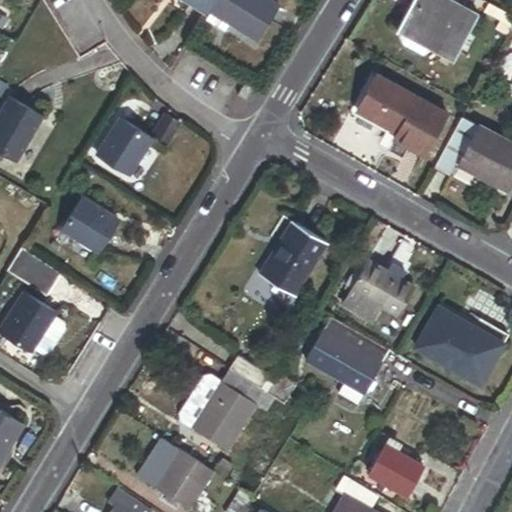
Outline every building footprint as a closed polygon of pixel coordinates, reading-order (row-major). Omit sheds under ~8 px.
[(181,0),(204,14),(207,9),(212,0),(181,0)] [(276,7),(264,0),(212,0),(207,9),(229,22),(227,25),(255,42),(276,7)] [(475,15),(447,0),(412,0),(398,27),(427,43),(452,56),(475,15)] [(206,13),(202,21),(221,32),(226,25),(206,13)] [(427,43),(398,27),(396,31),(395,42),(416,54),(424,47),(427,43)] [(444,114),(375,75),(355,111),(394,134),(392,138),(421,155),(444,114)] [(244,85),(237,96),(244,101),(251,90),(244,85)] [(40,117),(9,98),(0,114),(0,154),(14,162),(40,117)] [(177,126),(162,117),(149,138),(151,139),(150,140),(163,148),(177,126)] [(476,126),(460,117),(431,171),(445,178),(453,164),(455,165),(476,126)] [(149,138),(118,119),(95,156),(124,174),(135,157),(138,159),(150,140),(151,139),(149,138)] [(511,179),(511,144),(476,126),(455,165),(505,192),(511,179)] [(117,220),(81,198),(61,232),(96,253),(117,220)] [(323,240),(293,222),(278,247),(274,244),(256,273),(290,293),(323,240)] [(61,277),(21,251),(6,275),(46,301),(61,277)] [(395,313),(411,285),(401,279),(386,271),(359,255),(343,283),(348,286),(339,301),(370,319),(379,304),(395,313)] [(391,263),(386,271),(401,279),(406,272),(391,263)] [(54,313),(22,293),(0,327),(0,333),(29,352),(30,351),(51,318),(54,313)] [(471,325),(435,304),(412,345),(477,382),(502,338),(505,333),(476,317),(471,325)] [(63,325),(51,318),(30,351),(43,358),(49,357),(65,333),(63,325)] [(385,350),(329,318),(305,361),(337,379),(361,393),(385,350)] [(235,357),(226,370),(253,387),(258,390),(266,377),(235,357)] [(253,387),(226,370),(217,384),(189,429),(224,451),(254,405),(245,399),(253,387)] [(294,385),(276,374),(272,380),(263,394),(271,398),(282,405),(294,385)] [(189,429),(217,384),(203,376),(195,378),(173,412),(175,421),(189,429)] [(266,377),(258,390),(263,394),(272,380),(266,377)] [(361,393),(337,379),(329,392),(353,406),(361,393)] [(253,387),(245,399),(254,405),(263,411),(271,398),(263,394),(258,390),(253,387)] [(0,465),(22,427),(0,414),(0,465)] [(421,468),(383,446),(366,475),(405,497),(421,468)] [(211,473),(176,450),(151,489),(187,511),(211,473)] [(291,468),(275,459),(254,496),(269,505),(291,468)] [(328,511),(368,511),(363,509),(370,496),(337,478),(326,497),(334,502),(328,511)] [(130,498),(116,489),(106,504),(112,508),(115,504),(123,509),(127,502),(130,498)] [(240,511),(250,498),(238,490),(223,511),(240,511)] [(142,511),(127,502),(123,509),(127,511),(142,511)]
